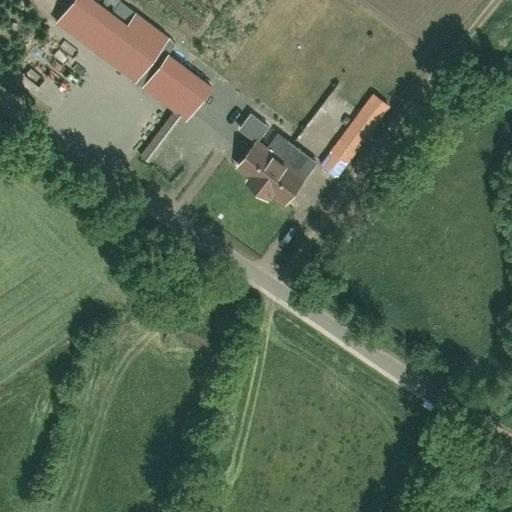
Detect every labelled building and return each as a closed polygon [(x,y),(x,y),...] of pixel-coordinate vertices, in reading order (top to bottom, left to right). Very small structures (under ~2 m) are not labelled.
[(167,37),(135,13),(126,25),(93,0),(72,0),(65,10),(144,68),(167,37)] [(154,72),(197,104),(210,85),(167,53),(154,72)] [(180,117),(173,112),(146,149),(152,154),(180,117)] [(239,166),(253,176),(249,181),(268,196),(272,191),(286,201),(317,161),(279,132),(268,147),(261,142),(271,128),(252,114),(240,130),(256,143),(239,166)] [(370,132),(354,120),(342,136),(358,148),(370,132)]
